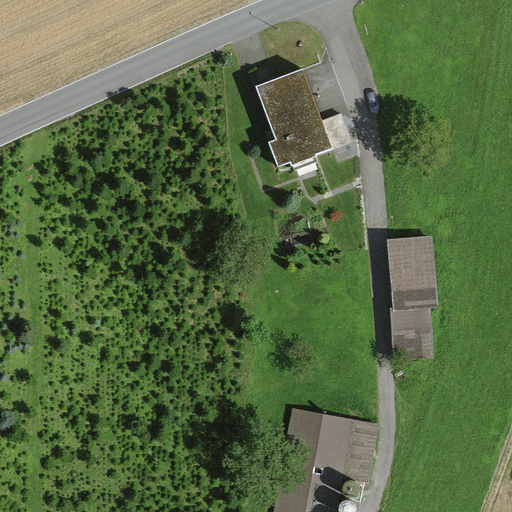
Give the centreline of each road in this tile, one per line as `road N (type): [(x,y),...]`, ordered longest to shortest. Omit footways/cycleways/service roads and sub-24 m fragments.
road 1 (track): [(328,0),(367,115),(389,391),(381,473),(367,511)]
road 2 (unclassified): [(0,128),(294,0)]
